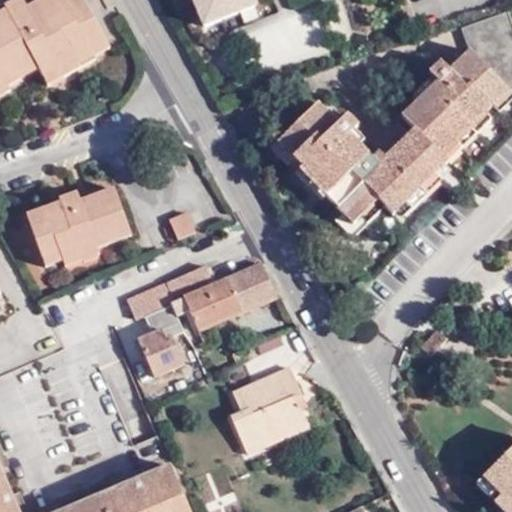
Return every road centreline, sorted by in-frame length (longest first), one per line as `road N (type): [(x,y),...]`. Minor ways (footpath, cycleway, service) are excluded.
road 1 (tertiary): [(140,0),(358,393)]
road 2 (residential): [(358,393),(436,274),(511,195)]
road 3 (tertiary): [(358,393),(427,511)]
